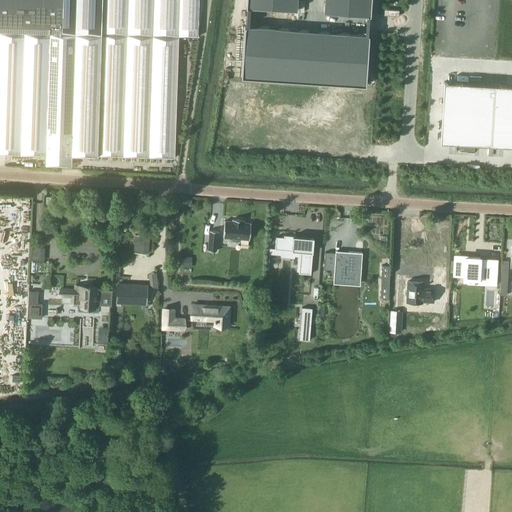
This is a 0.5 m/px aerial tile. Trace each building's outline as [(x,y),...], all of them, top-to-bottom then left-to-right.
[(0,0),(0,151),(175,157),(178,37),(198,37),(199,0),(0,0)] [(246,0),(246,7),(296,10),(297,0),(246,0)] [(324,0),(324,12),(371,15),(371,10),(361,9),(361,0),(324,0)] [(245,26),(241,77),(366,85),(369,34),(245,26)] [(441,142),(491,145),(511,145),(511,85),(494,84),(444,81),(442,112),(441,142)] [(232,221),(224,221),(223,237),(232,238),(232,240),(240,241),(240,238),(249,239),(250,222),(243,222),(243,219),(232,219),(232,221)] [(218,231),(209,230),(208,250),(216,251),(218,231)] [(275,235),(274,248),(282,248),(300,249),(299,271),(310,272),(312,245),(312,235),(301,235),(283,233),(282,235),(275,235)] [(136,234),(135,245),(134,252),(139,252),(148,253),(149,235),(148,235),(148,236),(143,236),(143,235),(141,234),(141,235),(136,235),(137,234),(136,234)] [(325,252),(324,269),(325,269),(326,266),(332,266),(338,267),(337,275),(341,276),(343,276),(343,280),(354,281),(354,270),(358,270),(359,253),(362,253),(362,252),(349,251),(348,253),(344,253),(335,252),(325,252)] [(455,258),(454,275),(464,275),(463,277),(463,280),(466,281),(479,281),(479,278),(496,278),(495,285),(496,285),(497,267),(490,267),(490,260),(480,260),(480,258),(471,257),(469,257),(465,257),(465,259),(455,258)] [(382,265),(380,298),(388,299),(390,265),(382,265)] [(423,281),(408,280),(407,302),(422,302),(422,301),(435,302),(435,303),(445,304),(446,284),(437,284),(436,284),(423,284),(423,281)] [(118,284),(117,302),(146,303),(147,285),(118,284)] [(61,291),(61,298),(72,299),(72,306),(78,307),(77,311),(99,313),(99,304),(110,305),(111,291),(95,290),(95,287),(89,287),(82,286),(76,286),(75,292),(61,291)] [(28,292),(27,318),(41,318),(42,304),(37,303),(38,292),(28,292)] [(216,325),(230,325),(231,306),(193,304),(192,320),(216,321),(216,325)] [(309,340),(312,308),(302,307),(299,339),(309,340)] [(163,328),(184,329),(184,319),(174,318),(174,309),(163,309),(163,328)] [(401,332),(402,311),(390,310),(389,332),(401,332)]
